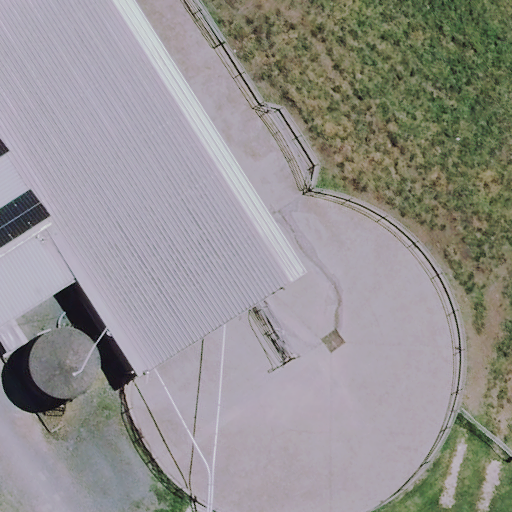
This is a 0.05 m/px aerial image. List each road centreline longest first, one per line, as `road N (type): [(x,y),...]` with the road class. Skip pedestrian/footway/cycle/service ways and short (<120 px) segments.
road 1 (track): [(234,0),(504,511)]
road 2 (track): [(121,511),(0,368)]
